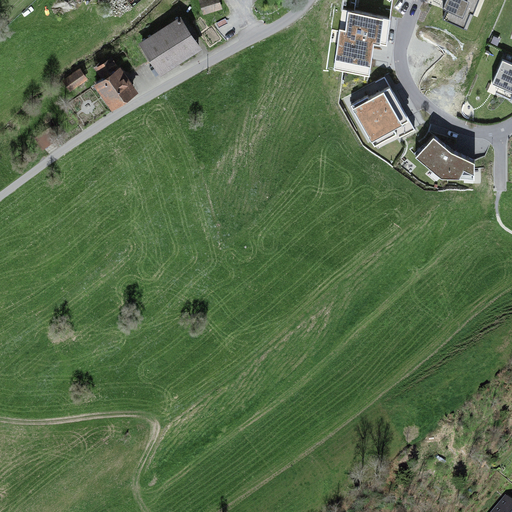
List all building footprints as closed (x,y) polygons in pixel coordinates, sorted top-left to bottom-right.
[(219,11),(215,0),(199,0),(204,15),(219,11)] [(447,0),(444,9),(448,11),(444,20),(464,28),(470,13),(472,14),(477,0),(447,0)] [(389,21),(349,14),(346,32),(341,32),(334,69),(368,75),(374,44),(379,45),(379,43),(385,44),(389,21)] [(155,79),(201,51),(181,19),(136,47),(155,79)] [(511,94),(511,62),(503,58),(491,84),(511,94)] [(139,94),(121,67),(94,85),(112,112),(139,94)] [(69,92),(87,80),(82,71),(63,83),(69,92)] [(367,98),(352,107),(372,141),(407,121),(390,91),(369,102),(367,98)] [(58,140),(50,128),(35,139),(43,150),(58,140)] [(453,151),(434,134),(416,154),(442,177),(460,177),(464,167),(475,172),(475,161),(453,151)] [(511,511),(511,499),(506,495),(491,511),(511,511)]
